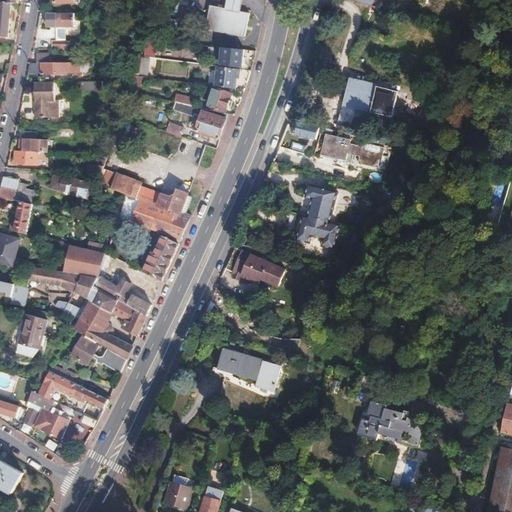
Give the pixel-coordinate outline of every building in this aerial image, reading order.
[(153,14),(157,3),(151,0),(147,13),(153,14)] [(226,0),(225,9),(240,13),(243,0),(226,0)] [(0,36),(8,37),(10,3),(0,2),(0,36)] [(243,38),(248,15),(240,13),(225,9),(211,6),(205,28),(243,38)] [(77,28),(77,15),(54,15),(54,27),(58,27),(58,30),(54,30),(54,29),(45,29),(43,43),(64,42),(64,28),(77,28)] [(146,57),(156,57),(157,46),(146,46),(146,57)] [(242,66),(244,50),(223,48),(222,55),(221,55),(220,64),(242,66)] [(85,76),(84,63),(55,63),(55,54),(39,54),(39,64),(35,64),(32,75),(59,75),(60,76),(85,76)] [(150,75),(151,59),(142,58),(141,75),(150,75)] [(235,78),(237,78),(238,69),(214,67),(212,87),(234,89),(235,78)] [(391,117),(398,92),(349,80),(343,103),(371,110),(370,112),(391,117)] [(106,92),(106,84),(84,83),(83,91),(106,92)] [(60,104),(60,84),(39,84),(39,104),(60,104)] [(225,112),(231,94),(214,88),(208,106),(225,112)] [(219,139),(227,114),(172,103),(170,110),(195,117),(199,118),(194,132),(219,139)] [(63,120),(63,104),(60,104),(39,104),(39,119),(63,120)] [(171,121),(167,130),(181,136),(184,127),(171,121)] [(315,141),(319,127),(296,121),(293,133),(308,137),(307,139),(315,141)] [(47,153),(48,141),(40,140),(41,134),(27,133),(25,152),(45,153),(47,153)] [(376,170),(381,150),(361,145),(361,148),(349,145),(350,142),(328,136),(322,155),(345,161),(347,155),(358,158),(356,165),(376,170)] [(44,166),(45,153),(25,152),(21,152),(20,164),(44,166)] [(99,177),(102,167),(87,166),(86,175),(99,177)] [(108,189),(114,172),(107,169),(101,186),(108,189)] [(172,197),(139,185),(140,181),(114,172),(108,189),(139,200),(129,222),(180,241),(190,216),(185,214),(192,196),(187,194),(187,193),(186,192),(188,186),(178,182),(176,188),(175,188),(172,197)] [(22,192),(24,182),(10,178),(8,189),(22,192)] [(85,198),(88,184),(61,178),(59,190),(75,194),(75,196),(85,198)] [(332,224),(341,195),(312,187),(309,199),(316,201),(311,219),(306,217),(299,241),(312,245),(314,238),(326,241),(324,248),(336,252),(343,227),(332,224)] [(19,202),(22,192),(8,189),(6,199),(19,202)] [(34,235),(40,207),(39,207),(28,204),(22,232),(34,235)] [(0,258),(13,262),(21,238),(0,232),(0,258)] [(161,281),(177,247),(178,245),(162,238),(155,254),(152,252),(144,270),(161,281)] [(120,273),(128,261),(112,251),(61,239),(55,268),(77,272),(81,273),(98,276),(95,284),(146,314),(150,305),(128,290),(124,288),(129,279),(120,273)] [(284,271),(250,257),(241,279),(258,286),(260,280),(278,288),(284,271)] [(71,285),(77,272),(55,268),(33,264),(27,285),(14,282),(9,302),(25,305),(29,288),(41,282),(41,278),(42,275),(43,274),(45,275),(44,279),(61,280),(71,285)] [(76,285),(81,273),(77,272),(71,285),(75,287),(76,285)] [(146,314),(95,284),(98,276),(81,273),(76,285),(88,292),(86,296),(112,311),(124,318),(121,326),(136,335),(146,314)] [(0,289),(7,291),(9,281),(0,279),(0,289)] [(128,290),(133,282),(129,279),(124,288),(128,290)] [(106,321),(112,311),(86,296),(84,301),(91,306),(100,315),(90,326),(97,327),(104,319),(106,321)] [(63,310),(66,302),(59,299),(55,306),(63,310)] [(100,315),(91,306),(84,301),(83,301),(81,305),(69,299),(63,312),(81,316),(75,326),(126,359),(131,347),(112,334),(111,326),(106,321),(104,319),(97,327),(90,326),(100,315)] [(28,313),(21,342),(42,347),(49,318),(28,313)] [(85,336),(73,355),(89,365),(101,347),(85,336)] [(256,388),(263,363),(206,346),(200,366),(224,373),(239,378),(238,383),(241,384),(256,388)] [(107,399),(55,371),(43,392),(58,400),(82,413),(86,407),(55,390),(57,387),(72,395),(73,393),(103,409),(107,399)] [(238,383),(239,378),(224,373),(222,377),(214,375),(213,377),(240,390),(241,384),(238,383)] [(234,409),(240,390),(213,377),(208,375),(202,395),(234,409)] [(58,400),(43,392),(37,389),(33,398),(44,404),(54,410),(58,400)] [(423,434),(427,421),(407,414),(408,411),(390,405),(391,402),(377,397),(373,411),(376,412),(374,417),(368,415),(363,431),(380,437),(382,430),(404,437),(407,429),(423,434)] [(0,413),(17,419),(21,407),(0,400),(0,413)] [(511,435),(511,400),(509,400),(502,433),(511,435)] [(54,410),(44,404),(34,423),(60,437),(70,418),(54,410)] [(85,414),(82,423),(95,427),(98,419),(85,414)] [(55,450),(58,444),(50,440),(46,446),(55,450)] [(511,511),(511,449),(502,447),(487,511),(511,511)] [(0,487),(11,494),(23,473),(3,462),(4,459),(0,456),(0,487)] [(191,489),(172,484),(166,504),(186,509),(191,489)] [(217,511),(220,503),(205,498),(201,511),(217,511)]
